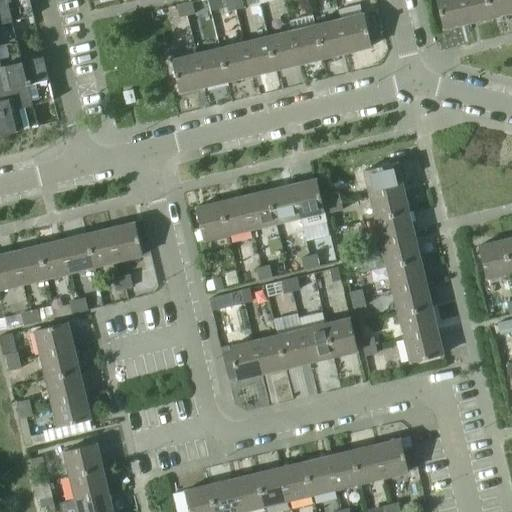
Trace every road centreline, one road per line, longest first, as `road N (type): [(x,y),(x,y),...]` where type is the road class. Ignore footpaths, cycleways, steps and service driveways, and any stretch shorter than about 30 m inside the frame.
road 1 (residential): [(468,511),(435,390),(233,434),(212,426),(144,151)]
road 2 (residential): [(144,151),(417,83)]
road 3 (residential): [(82,165),(44,0)]
